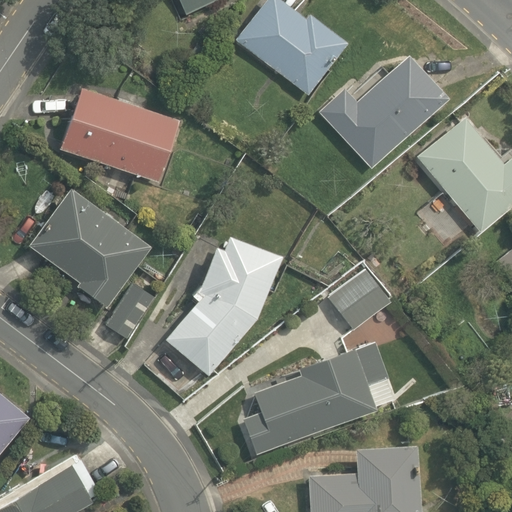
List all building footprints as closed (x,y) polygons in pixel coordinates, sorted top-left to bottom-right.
[(179,0),(186,14),(214,0),(179,0)] [(306,16),(284,0),(264,0),(236,38),(308,95),(349,41),(310,12),(306,16)] [(356,100),(344,87),(319,110),(372,167),(449,96),(409,52),(356,100)] [(82,85),(60,147),(158,181),(180,118),(82,85)] [(511,154),(503,161),(465,114),(417,154),(480,231),(511,204),(511,154)] [(71,185),(29,243),(80,281),(77,285),(107,307),(152,245),(71,185)] [(166,337),(208,375),(257,318),(283,253),(229,233),(223,247),(216,244),(201,284),(193,293),(199,299),(166,337)] [(511,246),(495,260),(511,281),(511,246)] [(390,301),(364,267),(327,295),(353,329),(390,301)] [(155,296),(135,281),(107,324),(127,337),(155,296)] [(242,417),(257,452),(377,408),(376,404),(393,397),(386,377),(388,376),(375,340),(356,348),(355,345),(299,366),(301,373),(254,391),(261,410),(242,417)] [(0,453),(31,416),(0,389),(0,453)] [(357,469),(309,471),(310,511),(422,511),(417,439),(355,443),(357,469)] [(70,511),(94,499),(92,497),(101,491),(76,450),(0,494),(0,511),(70,511)]
